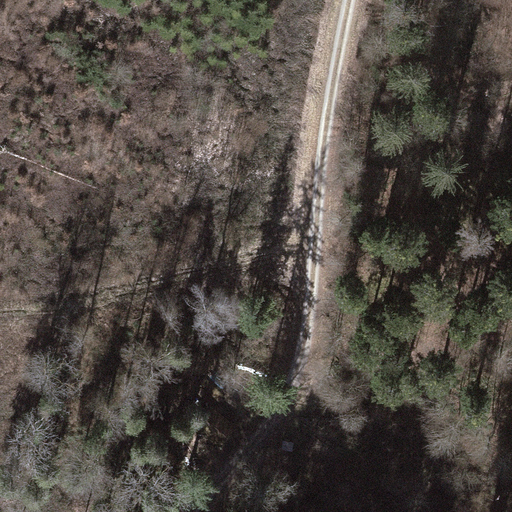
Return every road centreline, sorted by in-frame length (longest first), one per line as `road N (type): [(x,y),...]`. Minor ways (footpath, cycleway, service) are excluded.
road 1 (track): [(198,511),(272,423),(306,341),(327,145),(357,0)]
road 2 (track): [(316,249),(0,310)]
